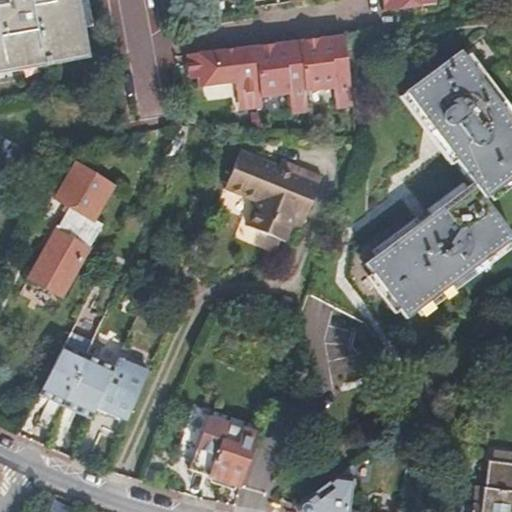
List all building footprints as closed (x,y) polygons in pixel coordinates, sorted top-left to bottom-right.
[(0,0),(1,1),(0,0),(0,72),(86,58),(75,0),(0,0)] [(383,0),(385,10),(437,4),(436,0),(383,0)] [(348,103),(342,36),(255,45),(262,97),(287,94),(289,109),(305,107),(303,92),(329,90),(330,104),(348,103)] [(255,45),(186,52),(188,76),(196,75),(198,87),(234,83),(236,99),(241,99),(242,110),(259,108),(258,98),(262,97),(255,45)] [(471,181),(363,262),(406,318),(511,237),(511,235),(484,199),(511,177),(511,122),(455,47),(401,88),(471,181)] [(287,219),(293,223),(311,172),(297,166),(291,163),(285,176),(270,170),(273,164),(234,147),(218,184),(251,198),(240,222),(278,239),(287,219)] [(285,176),(291,163),(276,157),(273,164),(270,170),(285,176)] [(30,280),(62,297),(88,250),(102,226),(91,219),(111,185),(72,163),(53,198),(70,208),(56,233),(30,280)] [(311,172),(293,223),(310,188),(316,175),(311,172)] [(143,308),(134,326),(155,335),(163,317),(143,308)] [(50,369),(37,394),(46,398),(32,424),(48,432),(61,405),(67,392),(76,373),(84,356),(89,346),(67,336),(50,369)] [(125,353),(119,351),(111,369),(96,401),(92,409),(106,415),(108,409),(125,417),(146,371),(122,360),(125,353)] [(67,392),(61,405),(69,410),(88,418),(92,409),(96,401),(111,369),(97,363),(92,360),(84,356),(76,373),(67,392)] [(108,409),(106,415),(122,423),(125,417),(108,409)] [(256,433),(206,416),(199,435),(189,463),(187,471),(207,478),(207,477),(239,487),(256,433)] [(189,463),(199,435),(183,429),(173,457),(189,463)] [(474,487),(470,511),(511,511),(511,463),(488,461),(483,488),(474,487)] [(296,510),(297,511),(346,511),(350,476),(334,474),(298,500),(296,510)] [(53,511),(67,511),(71,506),(60,500),(53,511)]
